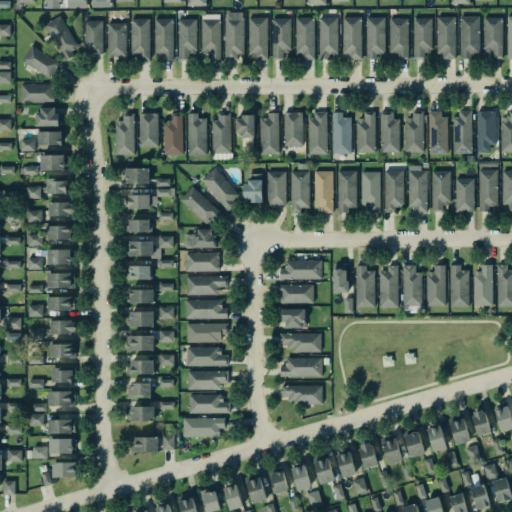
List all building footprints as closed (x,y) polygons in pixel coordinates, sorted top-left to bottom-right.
[(9,1),(0,0),(0,8),(9,8),(9,1)] [(66,0),(66,8),(85,8),(84,0),(66,0)] [(244,13),(225,13),(224,60),(243,60),(244,13)] [(43,24),(59,15),(77,46),(70,51),(73,55),(64,60),(54,43),(48,47),(42,37),(48,34),(43,24)] [(220,59),(220,15),(201,15),(202,53),(209,53),(209,59),(220,59)] [(436,52),(442,52),(442,59),(455,59),(455,16),(435,16),(436,52)] [(459,58),(459,16),(478,16),(478,52),(470,52),(470,58),(459,58)] [(130,17),(148,17),(148,60),(136,60),(136,55),(130,55),(130,17)] [(267,17),(248,17),(248,59),(267,58),(267,17)] [(301,53),(301,59),(313,59),(313,17),(294,17),(295,53),(301,53)] [(318,17),(337,17),(337,53),(328,54),(328,59),(318,59),(318,17)] [(343,17),(342,57),(361,58),(361,17),(343,17)] [(365,17),(384,17),(384,53),(375,53),(375,58),(365,58),(365,17)] [(394,51),(394,59),(408,59),(408,17),(388,17),(388,52),(394,51)] [(413,17),(431,17),(431,48),(429,48),(429,52),(424,52),(424,49),(423,49),(423,58),(413,58),(413,17)] [(491,57),(501,57),(501,17),(483,17),(483,49),(485,49),(485,51),(491,51),(491,57)] [(153,18),(172,18),(172,59),(162,60),(162,55),(153,55),(153,18)] [(176,18),(196,18),(196,50),(193,49),(194,52),(188,52),(188,60),(176,60),(176,18)] [(272,59),(291,58),(290,18),(271,19),(272,59)] [(83,20),(101,20),(102,53),(84,54),(83,20)] [(106,22),(125,22),(125,56),(107,56),(106,22)] [(10,24),(0,24),(0,35),(10,36),(10,24)] [(48,78),(58,62),(30,44),(20,60),(48,78)] [(10,62),(0,61),(0,68),(10,69),(10,62)] [(0,83),(10,83),(10,72),(0,71),(0,83)] [(20,83),(53,83),(53,102),(20,102),(20,83)] [(57,108),(36,109),(36,127),(58,126),(57,108)] [(411,110),(411,117),(405,117),(406,121),(403,121),(403,152),(423,152),(422,110),(411,110)] [(476,111),(494,110),(495,144),(476,144),(476,111)] [(511,152),(511,110),(508,111),(508,118),(501,118),(501,152),(511,152)] [(307,117),(313,117),(313,111),(326,111),(326,154),(307,155),(307,117)] [(379,111),(379,152),(398,152),(398,119),(392,119),(392,111),(379,111)] [(428,111),(428,153),(447,153),(446,116),(440,117),(440,111),(428,111)] [(458,116),(458,111),(470,111),(471,153),(452,153),(452,116),(458,116)] [(211,119),(217,119),(217,112),(230,112),(230,153),(211,153),(211,119)] [(259,154),(258,118),(267,118),(267,112),(277,112),(277,153),(259,154)] [(283,112),(302,112),(302,145),(283,145),(283,112)] [(349,117),(350,153),(332,153),(331,112),(341,112),(341,117),(349,117)] [(357,118),(362,118),(362,121),(363,121),(363,112),(374,112),(374,152),(355,152),(355,121),(357,121),(357,118)] [(122,113),(134,113),(134,155),(114,155),(114,123),(117,123),(117,120),(122,120),(122,113)] [(138,113),(157,113),(157,146),(139,146),(138,113)] [(163,123),(165,123),(165,120),(169,120),(169,122),(170,122),(170,113),(181,113),(181,154),(163,154),(163,123)] [(186,113),(196,113),(196,118),(205,118),(206,154),(186,154),(186,113)] [(241,115),(241,118),(234,118),(234,133),(236,133),(236,134),(240,134),(240,137),(253,137),(253,115),(241,115)] [(0,130),(11,131),(11,119),(0,119),(0,130)] [(37,144),(37,131),(48,131),(60,131),(60,132),(64,132),(64,137),(60,137),(60,145),(48,145),(37,144)] [(20,151),(35,151),(35,140),(20,140),(20,151)] [(65,155),(41,155),(40,170),(64,170),(65,155)] [(0,172),(14,174),(14,166),(0,165),(0,172)] [(201,177),(225,211),(240,200),(217,166),(201,177)] [(125,169),(125,167),(148,167),(149,183),(146,183),(127,183),(125,183),(125,180),(124,180),(124,179),(124,176),(125,175),(121,175),(121,169),(125,169)] [(408,168),(409,211),(427,211),(426,167),(408,168)] [(488,206),(488,211),(478,211),(477,169),(496,169),(496,206),(488,206)] [(289,170),(308,170),(308,208),(299,208),(299,212),(289,212),(289,170)] [(319,207),(319,213),(332,213),(331,170),(313,170),(313,207),(319,207)] [(337,170),(355,170),(355,207),(347,207),(347,212),(337,212),(337,170)] [(383,170),(403,170),(403,206),(394,207),(394,211),(384,212),(383,170)] [(449,170),(449,204),(441,204),(441,211),(431,211),(431,170),(449,170)] [(511,170),(501,170),(501,204),(508,204),(508,211),(511,211),(511,170)] [(267,206),(286,205),(286,171),(267,172),(267,206)] [(380,212),(380,171),(361,172),(361,207),(369,207),(369,212),(380,212)] [(262,174),(248,174),(248,183),(244,183),(244,201),(262,202),(262,174)] [(170,186),(170,178),(156,178),(156,186),(170,186)] [(454,178),(473,178),(473,212),(454,212),(454,178)] [(47,194),(67,194),(67,179),(47,179),(47,194)] [(41,198),(40,186),(26,187),(27,199),(41,198)] [(180,199),(209,226),(221,213),(192,186),(180,199)] [(156,189),(156,197),(174,196),(174,189),(156,189)] [(129,209),(157,208),(157,195),(128,195),(129,209)] [(48,202),(68,202),(68,204),(71,204),(71,214),(68,214),(68,216),(48,215),(48,202)] [(41,210),(28,211),(28,222),(42,221),(41,210)] [(173,212),(159,212),(158,220),(172,221),(173,212)] [(128,220),(148,219),(148,224),(151,224),(151,231),(148,231),(148,232),(128,232),(128,231),(125,231),(125,225),(128,225),(128,220)] [(47,239),(71,240),(71,226),(47,225),(47,239)] [(185,248),(215,248),(215,229),(197,229),(198,234),(185,234),(185,248)] [(28,246),(42,245),(42,234),(28,234),(28,246)] [(125,241),(125,256),(150,256),(150,258),(159,258),(159,247),(172,247),(172,235),(158,235),(158,248),(153,248),(153,251),(152,251),(152,241),(125,241)] [(71,249),(47,250),(48,264),(71,264),(71,249)] [(218,252),(185,252),(185,272),(218,271),(218,252)] [(28,269),(42,269),(42,257),(28,257),(28,269)] [(279,268),(284,268),(284,260),(321,260),(320,278),(279,278),(279,268)] [(6,269),(20,269),(20,261),(6,261),(6,269)] [(402,264),(414,264),(414,272),(420,272),(420,310),(402,310),(402,264)] [(496,264),(506,264),(506,269),(511,269),(511,306),(496,306),(496,264)] [(128,272),(128,268),(129,267),(129,265),(149,265),(149,279),(129,279),(126,279),(125,272),(128,272)] [(378,271),(378,307),(397,307),(397,265),(387,265),(387,271),(378,271)] [(446,306),(445,265),(434,265),(434,272),(426,272),(427,306),(446,306)] [(449,265),(459,265),(459,270),(467,270),(468,307),(449,307),(449,265)] [(475,306),(492,306),(493,265),(475,265),(475,306)] [(374,307),(375,271),(366,271),(366,266),(356,266),(355,307),(374,307)] [(333,293),(348,293),(348,269),(333,269),(333,293)] [(47,273),(74,272),(74,287),(47,288),(47,273)] [(185,276),(226,275),(226,286),(219,287),(219,292),(217,292),(217,294),(185,294),(185,276)] [(173,283),(159,284),(159,291),(173,291),(173,283)] [(6,292),(20,292),(20,284),(6,284),(6,292)] [(313,284),(279,285),(280,304),(313,303),(313,284)] [(129,289),(152,289),(152,303),(129,303),(129,301),(126,301),(126,296),(129,296),(129,289)] [(48,310),(75,310),(75,297),(48,297),(48,310)] [(344,313),(352,313),(353,298),(345,298),(344,313)] [(185,300),(186,319),(227,318),(227,308),(221,308),(221,300),(185,300)] [(43,316),(43,305),(28,305),(28,316),(43,316)] [(173,318),(173,307),(159,307),(159,318),(173,318)] [(305,309),(283,309),(284,328),(306,328),(305,309)] [(154,312),(130,312),(130,327),(154,327),(154,312)] [(20,329),(20,317),(6,317),(6,329),(20,329)] [(51,334),(75,334),(75,321),(51,321),(51,334)] [(186,342),(225,342),(225,324),(186,324),(186,342)] [(43,329),(28,329),(28,340),(42,340),(43,329)] [(173,330),(159,331),(159,342),(174,342),(173,330)] [(291,348),(291,352),(320,352),(320,332),(279,333),(279,343),(286,343),(286,348),(291,348)] [(125,350),(152,350),(152,335),(125,335),(125,350)] [(73,344),(51,344),(51,358),(74,358),(73,344)] [(187,366),(227,366),(227,355),(221,355),(221,347),(186,347),(187,366)] [(21,362),(20,354),(13,354),(13,356),(6,357),(7,363),(21,362)] [(173,366),(173,354),(159,355),(160,366),(173,366)] [(129,374),(154,375),(154,361),(145,360),(146,356),(130,355),(129,374)] [(322,358),(286,358),(286,366),(280,366),(280,377),(322,376),(322,358)] [(52,369),(52,383),(74,382),(74,368),(52,369)] [(187,389),(225,390),(226,371),(188,371),(187,389)] [(21,387),(21,379),(7,379),(6,386),(21,387)] [(159,379),(159,387),(174,386),(173,379),(159,379)] [(43,380),(28,380),(28,388),(43,388),(43,380)] [(128,398),(151,398),(151,383),(128,383),(128,398)] [(322,385),(281,386),(281,402),(322,401),(322,385)] [(72,406),(72,392),(48,392),(48,406),(72,406)] [(230,413),(230,402),(223,402),(223,395),(189,395),(189,413),(230,413)] [(160,402),(160,409),(174,409),(174,401),(160,402)] [(21,411),(21,403),(7,403),(7,411),(21,411)] [(154,422),(154,407),(131,406),(130,421),(154,422)] [(500,432),(511,429),(511,421),(509,406),(496,409),(500,432)] [(472,413),(478,436),(491,433),(485,409),(472,413)] [(28,413),(28,424),(42,425),(42,413),(28,413)] [(450,420),(455,445),(470,442),(464,417),(450,420)] [(224,418),(183,419),(183,437),(224,436),(224,418)] [(47,419),(70,419),(70,420),(74,420),(74,432),(70,432),(70,433),(47,434),(47,419)] [(446,448),(440,422),(426,426),(433,452),(446,448)] [(403,436),(409,458),(424,454),(418,432),(415,432),(414,432),(411,433),(410,434),(403,436)] [(163,450),(174,450),(174,436),(163,436),(163,450)] [(130,437),(157,437),(157,452),(130,452),(130,437)] [(382,440),(387,465),(402,462),(397,437),(382,440)] [(72,439),(49,439),(49,454),(72,453),(72,439)] [(360,446),(361,449),(358,449),(364,468),(376,464),(371,447),(369,447),(368,443),(364,445),(360,446)] [(470,462),(480,458),(475,446),(465,449),(470,462)] [(32,458),(47,459),(47,447),(33,447),(32,458)] [(6,449),(20,449),(20,461),(6,461),(6,449)] [(343,478),(357,474),(350,451),(336,456),(343,478)] [(450,467),(457,465),(453,451),(447,453),(450,467)] [(320,484),(335,480),(329,458),(314,462),(320,484)] [(435,472),(431,458),(424,460),(428,474),(435,472)] [(76,462),(52,463),(53,477),(77,477),(76,462)] [(486,477),(497,475),(494,464),(484,466),(486,477)] [(293,468),(297,490),(310,488),(306,465),(293,468)] [(276,468),(278,472),(282,471),(287,490),(273,494),(266,471),(276,468)] [(51,484),(47,470),(40,472),(45,486),(51,484)] [(460,473),(464,484),(470,482),(467,471),(460,473)] [(267,500),(261,477),(246,482),(253,504),(267,500)] [(436,479),(440,492),(447,490),(443,477),(436,479)] [(511,499),(497,503),(491,481),(505,477),(511,499)] [(367,492),(364,478),(353,480),(356,494),(367,492)] [(3,495),(15,495),(15,480),(3,481),(3,495)] [(414,485),(421,483),(425,497),(418,499),(414,485)] [(344,498),(341,484),(334,486),(337,500),(344,498)] [(475,509),(469,488),(483,484),(489,506),(475,509)] [(242,508),(239,485),(225,487),(229,510),(242,508)] [(311,507),(322,504),(318,490),(307,493),(311,507)] [(206,511),(207,511),(220,510),(216,491),(203,493),(206,511)] [(449,497),(453,511),(466,511),(461,493),(449,497)] [(178,498),(181,511),(196,511),(193,495),(178,498)] [(373,511),(380,510),(378,497),(370,498),(373,511)] [(427,511),(424,501),(437,497),(441,511),(427,511)] [(171,511),(168,501),(155,504),(157,511),(171,511)] [(402,511),(401,507),(415,503),(417,511),(402,511)]
